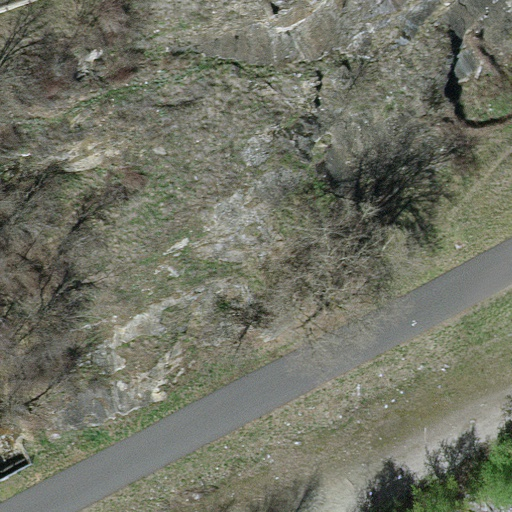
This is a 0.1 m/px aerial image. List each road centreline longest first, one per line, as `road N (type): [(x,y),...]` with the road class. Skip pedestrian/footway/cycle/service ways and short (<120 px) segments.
road 1 (unclassified): [(56,511),(511,273)]
road 2 (track): [(426,320),(431,260),(511,146)]
